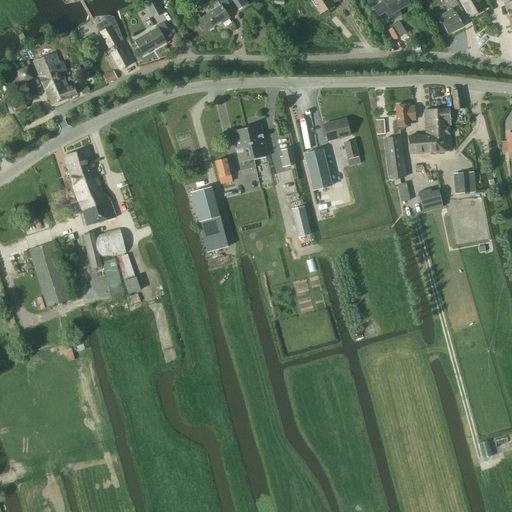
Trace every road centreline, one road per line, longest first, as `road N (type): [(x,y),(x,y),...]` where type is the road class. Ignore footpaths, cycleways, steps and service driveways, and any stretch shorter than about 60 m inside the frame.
road 1 (unclassified): [(67,139),(57,114),(169,65),(441,58),(511,65)]
road 2 (tertiary): [(67,139),(163,98),(224,86),(452,83),(511,90)]
